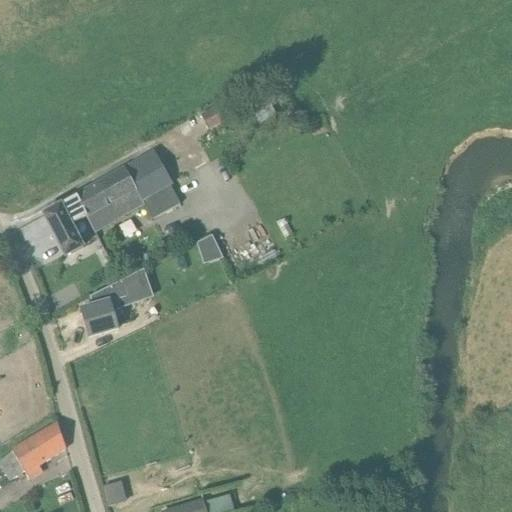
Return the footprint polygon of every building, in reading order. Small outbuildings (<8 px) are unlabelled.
[(231,118),(223,104),(199,117),(207,131),(231,118)] [(153,155),(123,171),(142,204),(152,222),(180,206),(153,155)] [(123,171),(75,198),(86,220),(92,232),(114,220),(142,204),(123,171)] [(72,227),(86,220),(75,198),(43,215),(65,258),(83,249),(72,227)] [(212,237),(196,245),(204,266),(223,260),(212,237)] [(92,308),(81,311),(89,339),(117,331),(109,304),(124,300),(126,307),(153,297),(143,271),(89,298),(92,308)] [(57,427),(24,445),(0,461),(0,465),(11,482),(24,473),(30,482),(42,473),(39,467),(65,451),(57,427)] [(205,511),(203,502),(168,511),(205,511)]
